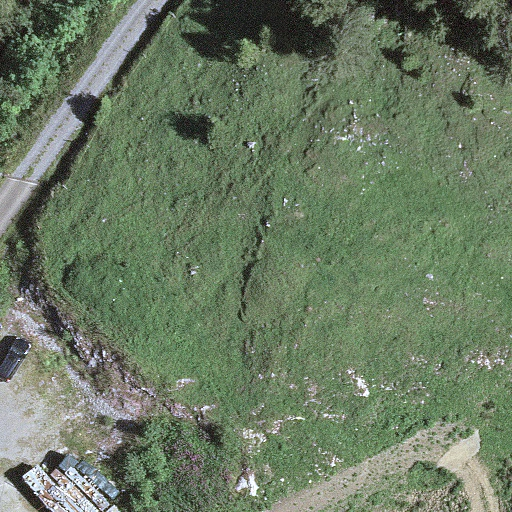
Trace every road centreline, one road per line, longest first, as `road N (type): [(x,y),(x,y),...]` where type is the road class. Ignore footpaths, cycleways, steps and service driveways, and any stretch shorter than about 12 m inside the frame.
road 1 (track): [(153,0),(0,212)]
road 2 (track): [(477,511),(466,463),(444,444),(417,445),(306,511)]
